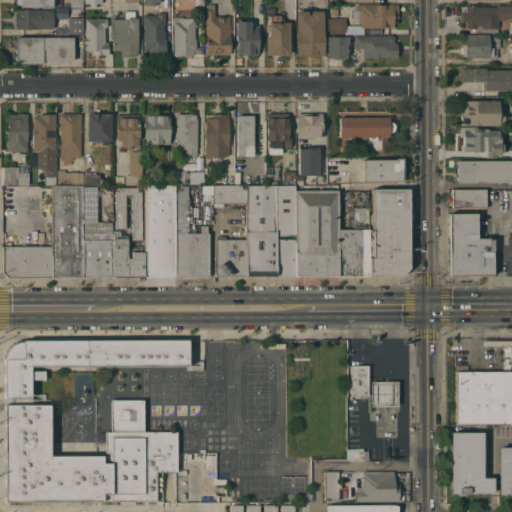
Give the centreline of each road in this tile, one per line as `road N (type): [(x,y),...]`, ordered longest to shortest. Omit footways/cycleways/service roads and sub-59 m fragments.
road 1 (residential): [(429,83),(0,85)]
road 2 (secondary): [(429,83),(429,308)]
road 3 (secondary): [(304,308),(100,309)]
road 4 (secondary): [(429,308),(431,511)]
road 5 (secondary): [(429,308),(304,308)]
